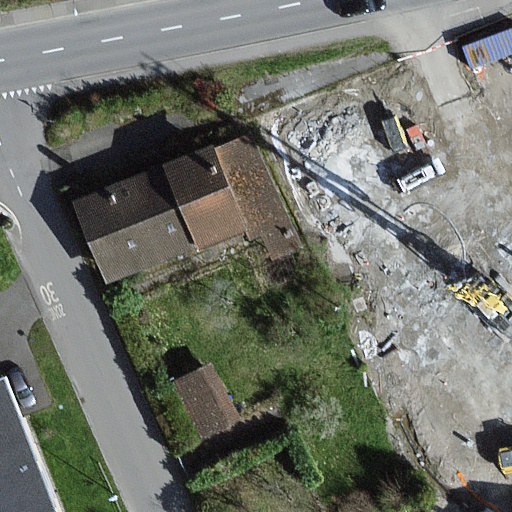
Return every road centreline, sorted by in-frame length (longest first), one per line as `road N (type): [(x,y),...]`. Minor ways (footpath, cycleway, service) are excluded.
road 1 (residential): [(0,140),(161,511)]
road 2 (residential): [(0,59),(306,0)]
